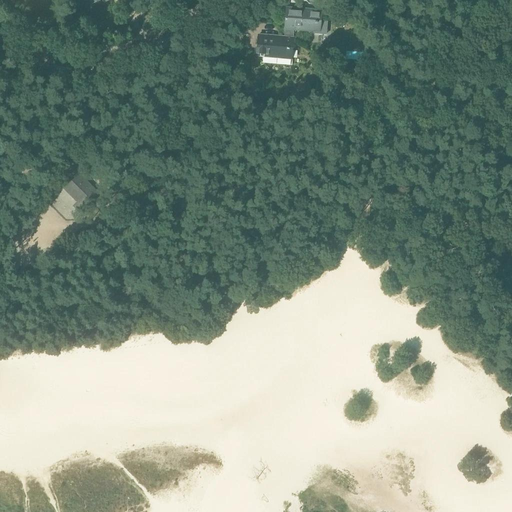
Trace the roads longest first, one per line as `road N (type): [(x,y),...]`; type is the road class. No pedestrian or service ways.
road 1 (residential): [(0,35),(48,57),(91,62),(147,45),(220,0)]
road 2 (track): [(158,39),(174,92),(136,199)]
road 3 (track): [(13,229),(105,253),(136,199)]
